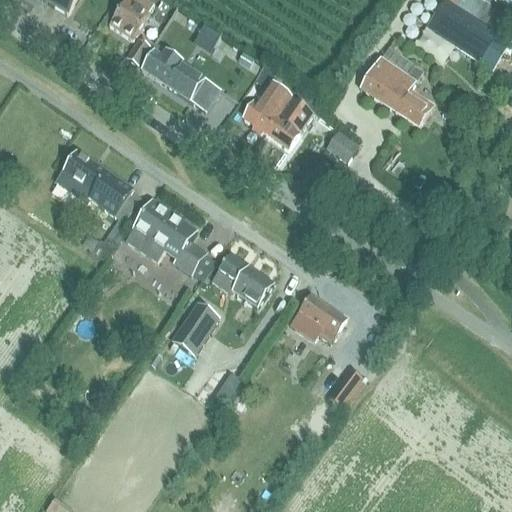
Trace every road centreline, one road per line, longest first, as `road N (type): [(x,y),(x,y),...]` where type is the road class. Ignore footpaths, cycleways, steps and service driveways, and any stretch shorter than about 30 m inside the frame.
road 1 (residential): [(404,279),(0,12)]
road 2 (residential): [(309,279),(0,66)]
road 3 (unclassified): [(511,351),(404,279)]
